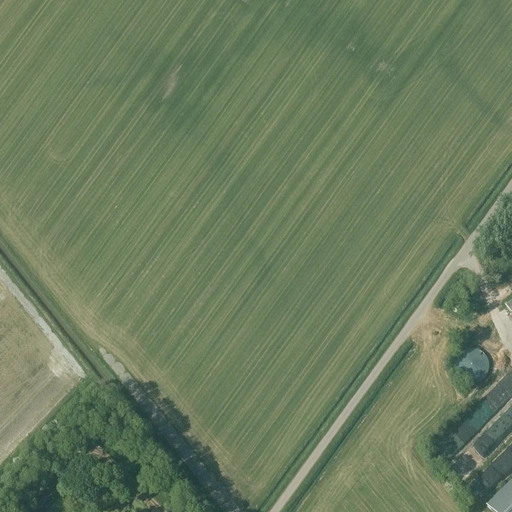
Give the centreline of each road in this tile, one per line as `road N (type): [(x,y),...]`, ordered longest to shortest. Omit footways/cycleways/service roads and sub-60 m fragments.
road 1 (unclassified): [(273,511),(511,185)]
road 2 (track): [(228,511),(40,271)]
